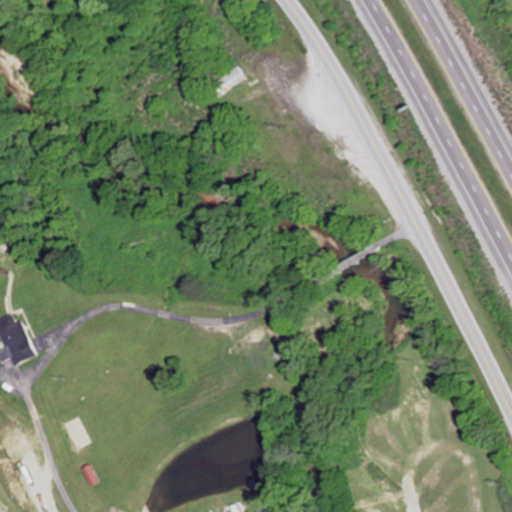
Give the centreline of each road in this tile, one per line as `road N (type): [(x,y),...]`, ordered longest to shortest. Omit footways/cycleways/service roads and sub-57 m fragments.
road 1 (secondary): [(511,415),(373,143),(284,0)]
road 2 (motorway): [(371,0),(511,261)]
road 3 (motorway): [(511,161),(424,0)]
road 4 (residential): [(412,511),(414,461),(448,448),(467,456),(481,511)]
